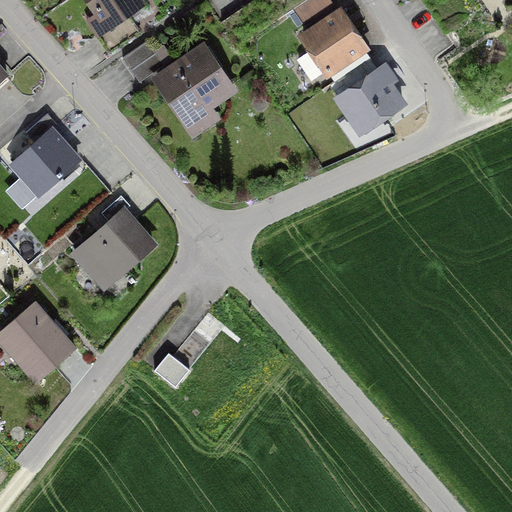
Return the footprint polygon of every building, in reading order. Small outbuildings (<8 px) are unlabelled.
[(143,8),(137,0),(87,0),(110,31),(100,38),(110,52),(139,31),(130,18),(143,8)] [(260,0),(253,0),(246,5),(263,29),(275,21),(260,0)] [(277,0),(260,0),(275,21),(287,13),(277,0)] [(295,0),(277,0),(287,13),(299,5),(295,0)] [(310,33),(303,38),(333,83),(377,53),(348,10),(340,16),(329,0),(314,0),(296,12),(310,33)] [(460,4),(457,0),(437,0),(427,7),(436,21),(460,4)] [(468,16),(460,4),(436,21),(444,33),(468,16)] [(246,5),(235,13),(251,37),(263,29),(246,5)] [(235,13),(222,21),(239,46),(251,37),(235,13)] [(148,40),(122,57),(137,81),(164,65),(148,40)] [(208,44),(154,80),(196,142),(224,123),(217,112),(243,95),(208,44)] [(0,93),(14,81),(0,65),(0,93)] [(388,68),(340,103),(368,141),(416,107),(388,68)] [(81,164),(55,134),(16,168),(43,198),(81,164)] [(160,249),(125,211),(75,257),(109,295),(160,249)] [(80,351),(37,305),(0,339),(0,341),(43,387),(80,351)] [(208,309),(154,371),(174,388),(222,332),(237,344),(242,338),(208,309)]
